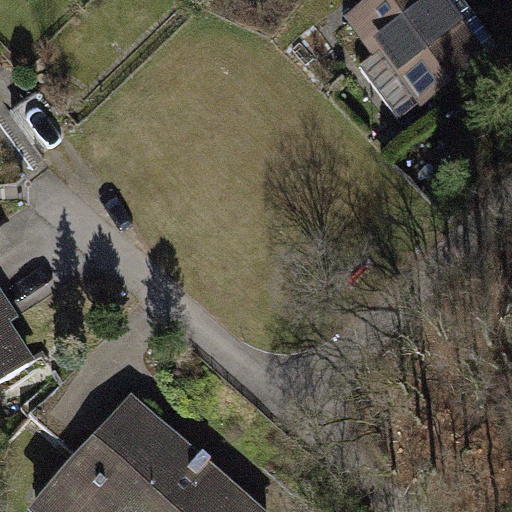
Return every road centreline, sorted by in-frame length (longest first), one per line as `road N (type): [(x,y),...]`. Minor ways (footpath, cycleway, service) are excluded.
road 1 (residential): [(284,385),(244,370),(54,198)]
road 2 (residential): [(284,385),(332,369),(511,198)]
road 3 (track): [(393,511),(287,432),(284,385)]
